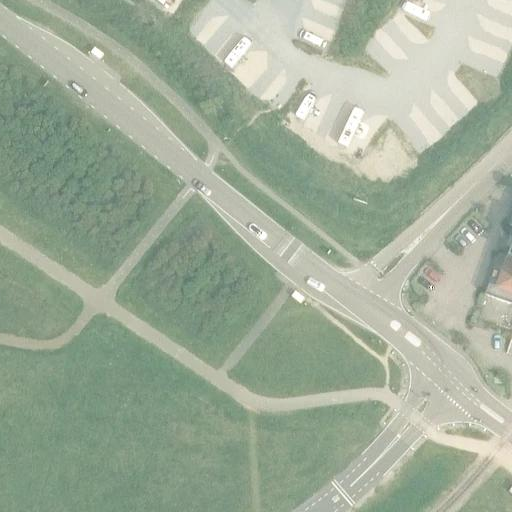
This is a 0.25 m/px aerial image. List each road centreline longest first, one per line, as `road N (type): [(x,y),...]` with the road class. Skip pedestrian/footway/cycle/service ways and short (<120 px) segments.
road 1 (tertiary): [(349,298),(0,22)]
road 2 (tertiary): [(312,511),(414,417),(446,373)]
road 3 (unclassified): [(451,206),(349,298)]
road 4 (unclassified): [(374,315),(451,206)]
